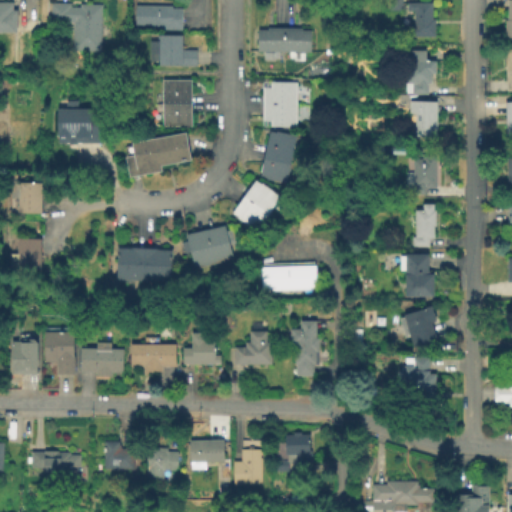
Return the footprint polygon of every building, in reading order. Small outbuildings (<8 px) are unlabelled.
[(15,30),(0,30),(0,0),(10,0),(10,7),(15,7),(15,30)] [(49,22),(50,0),(69,1),(69,5),(78,5),(78,1),(101,2),(100,23),(71,22),(49,22)] [(400,0),(400,8),(385,8),(385,0),(400,0)] [(432,0),(432,17),(434,17),(434,35),(407,36),(407,25),(414,24),(413,9),(407,9),(406,1),(432,0)] [(511,0),(511,35),(503,35),(504,18),(506,18),(506,0),(511,0)] [(180,29),(158,29),(158,25),(133,26),(133,3),(171,3),(171,6),(180,6),(180,29)] [(100,23),(99,51),(70,50),(71,22),(100,23)] [(277,56),(272,56),(272,59),(262,59),(262,49),(256,49),(256,28),(265,28),(265,25),(282,25),(282,50),(277,50),(277,56)] [(301,59),(292,59),(292,56),(288,56),(288,50),(282,50),(282,25),(299,25),(299,28),(309,28),(309,50),(301,50),(301,59)] [(195,64),(156,64),(156,60),(147,60),(147,40),(157,40),(157,34),(181,34),(181,48),(195,48),(195,64)] [(434,59),(434,72),(430,72),(430,82),(426,82),(426,93),(403,93),(403,48),(425,48),(425,59),(434,59)] [(190,102),(161,102),(161,78),(190,78),(190,102)] [(295,103),(261,103),(261,80),(295,80),(295,103)] [(100,142),(55,142),(55,106),(64,106),(64,98),(75,98),(75,106),(89,106),(89,117),(100,117),(100,142)] [(408,99),(436,100),(434,137),(413,136),(414,111),(408,111),(408,99)] [(190,126),(161,126),(161,110),(155,110),(155,102),(161,102),(190,102),(196,102),(196,112),(190,112),(190,126)] [(295,125),(261,125),(261,103),(295,103),(295,125)] [(290,158),(263,152),(268,128),(295,134),(290,158)] [(189,159),(159,165),(153,136),(184,130),(189,159)] [(159,165),(160,169),(128,175),(124,155),(132,154),(129,141),(153,136),(159,165)] [(284,182),(257,176),(263,152),(290,158),(284,182)] [(435,186),(425,186),(425,193),(408,194),(408,185),(404,185),(404,170),(411,170),(411,157),(421,157),(421,154),(435,154),(435,186)] [(242,195),(254,177),(279,196),(267,213),(242,195)] [(40,212),(17,211),(17,196),(9,196),(10,180),(40,181),(40,212)] [(228,213),(242,195),(267,213),(253,232),(228,213)] [(435,224),(432,224),(432,236),(427,236),(427,244),(409,244),(409,235),(412,235),(412,209),(420,209),(420,202),(431,202),(431,209),(435,209),(435,224)] [(203,228),(223,223),(225,229),(231,227),(234,241),(228,243),(232,257),(212,262),(203,228)] [(183,252),(180,240),(185,239),(184,233),(203,228),(212,262),(193,267),(188,250),(183,252)] [(39,266),(11,265),(12,250),(18,250),(18,237),(40,237),(39,266)] [(143,246),(141,286),(115,285),(116,245),(143,246)] [(143,246),(169,247),(167,287),(141,286),(143,246)] [(432,296),(402,294),(403,268),(397,268),(398,255),(403,255),(404,252),(427,253),(426,271),(433,271),(432,296)] [(318,264),(319,296),(282,297),(281,288),(264,288),(263,266),(318,264)] [(436,338),(412,346),(408,336),(405,338),(397,315),(428,303),(434,319),(430,321),(436,338)] [(316,321),(316,338),(319,338),(319,352),(319,365),(314,365),(314,376),(297,376),(296,365),(295,365),(295,345),(291,345),(291,330),(301,330),(301,321),(316,321)] [(363,329),(363,344),(354,343),(355,329),(363,329)] [(268,330),(268,341),(273,341),(273,364),(236,364),(236,346),(247,346),(247,341),(251,341),(251,330),(268,330)] [(74,332),(75,374),(57,375),(57,362),(45,362),(45,333),(74,332)] [(37,333),(37,374),(12,374),(12,340),(19,340),(19,333),(37,333)] [(206,333),(206,340),(215,340),(216,355),(222,355),(222,363),(184,364),(184,347),(193,347),(192,333),(206,333)] [(112,347),(124,348),(123,372),(81,371),(81,347),(97,348),(97,342),(112,342),(112,347)] [(178,342),(178,368),(148,368),(148,365),(133,366),(132,343),(178,342)] [(428,355),(428,371),(437,372),(436,409),(409,409),(410,376),(401,376),(401,362),(408,362),(408,354),(428,355)] [(511,406),(507,407),(507,402),(492,402),(492,385),(505,385),(505,381),(511,381),(511,406)] [(302,432),(302,435),(310,435),(311,451),(313,451),(313,463),(298,463),(298,454),(287,455),(286,435),(295,434),(295,432),(302,432)] [(206,467),(190,468),(190,439),(224,438),(225,460),(206,460),(206,467)] [(135,460),(135,469),(104,469),(105,441),(121,441),(120,448),(138,448),(138,460),(135,460)] [(179,452),(179,471),(164,471),(164,481),(147,480),(147,448),(169,448),(169,452),(179,452)] [(263,449),(264,484),(235,484),(235,461),(242,461),(242,449),(263,449)] [(81,454),(81,467),(70,466),(70,475),(59,475),(59,473),(44,473),(44,468),(31,467),(31,462),(27,463),(27,455),(31,455),(31,451),(70,451),(70,454),(81,454)] [(291,471),(275,471),(274,460),(290,459),(291,471)] [(419,481),(419,485),(420,485),(420,488),(435,488),(435,502),(419,502),(419,505),(396,505),(396,511),(365,511),(365,500),(374,500),(373,484),(388,484),(387,481),(419,481)] [(487,511),(454,511),(454,493),(468,493),(468,483),(487,483),(487,511)]
